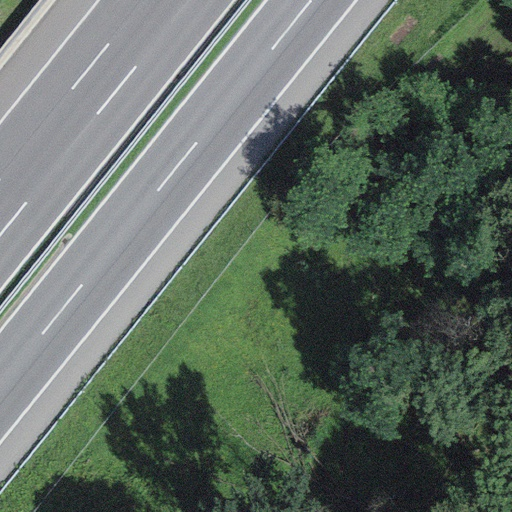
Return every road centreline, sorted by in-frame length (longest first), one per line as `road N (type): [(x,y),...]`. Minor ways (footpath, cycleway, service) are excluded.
road 1 (motorway): [(0,384),(309,0)]
road 2 (motorway): [(164,0),(0,203)]
